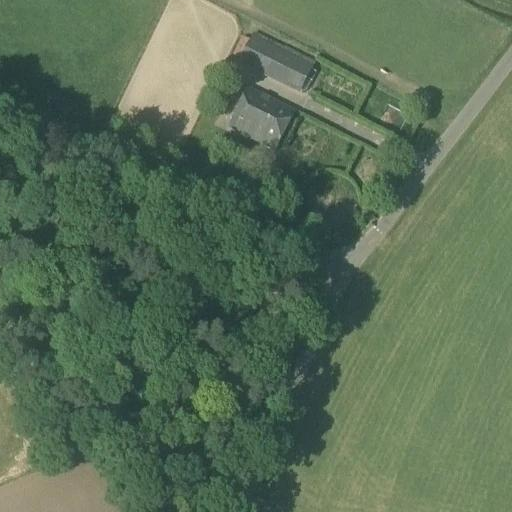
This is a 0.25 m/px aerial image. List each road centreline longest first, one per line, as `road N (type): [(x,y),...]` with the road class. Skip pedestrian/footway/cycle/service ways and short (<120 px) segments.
road 1 (unclassified): [(341,276),(0,107)]
road 2 (unclassified): [(341,276),(511,54)]
road 3 (track): [(0,288),(147,511)]
road 4 (unclassified): [(235,511),(341,276)]
